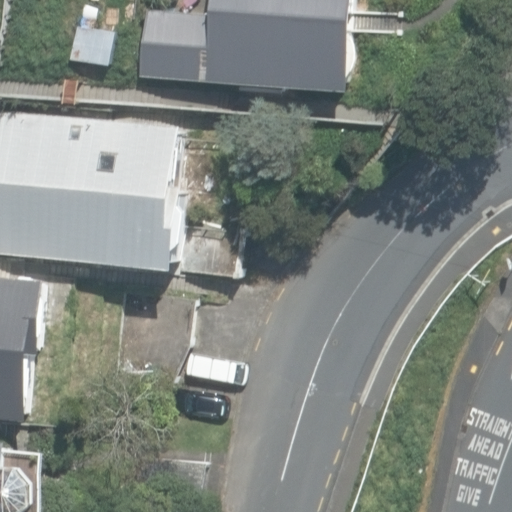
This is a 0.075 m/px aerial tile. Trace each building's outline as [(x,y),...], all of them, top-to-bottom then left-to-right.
[(248,91),(294,94),(294,88),(358,92),(363,0),(220,0),(220,14),(148,10),(144,77),(248,84),(248,91)] [(75,58),(117,64),(122,30),(80,24),(75,58)] [(0,234),(0,250),(201,268),(208,190),(200,189),(206,122),(11,105),(0,234)] [(0,416),(37,419),(43,351),(52,352),(58,277),(0,272),(0,416)] [(119,376),(177,382),(193,350),(198,302),(127,295),(119,376)] [(0,511),(50,511),(57,451),(23,448),(23,441),(0,438),(0,511)] [(133,491),(205,497),(212,461),(149,458),(133,491)]
